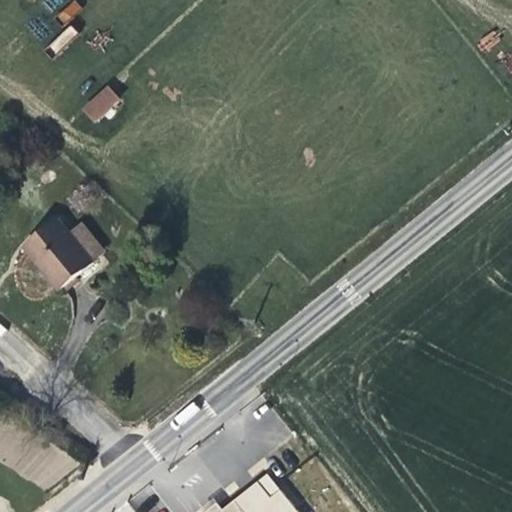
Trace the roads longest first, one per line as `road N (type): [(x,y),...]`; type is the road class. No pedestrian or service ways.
road 1 (tertiary): [(511,160),(76,511)]
road 2 (unknown): [(0,343),(138,465)]
